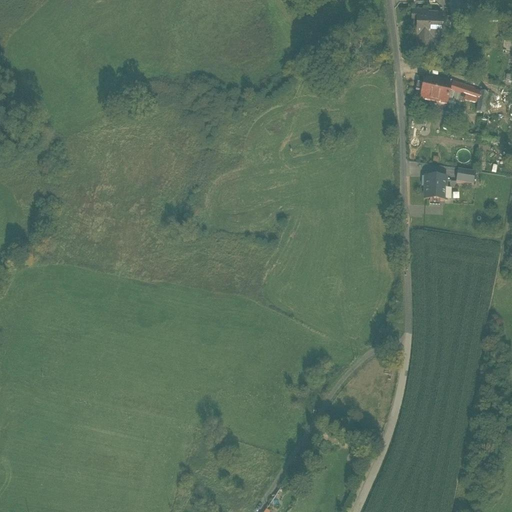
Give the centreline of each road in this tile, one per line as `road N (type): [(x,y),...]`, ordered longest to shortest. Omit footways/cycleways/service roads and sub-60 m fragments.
road 1 (residential): [(388,0),(404,162),(405,346)]
road 2 (residential): [(257,511),(338,388),(368,357),(405,346)]
road 3 (residential): [(405,346),(383,453),(355,511)]
